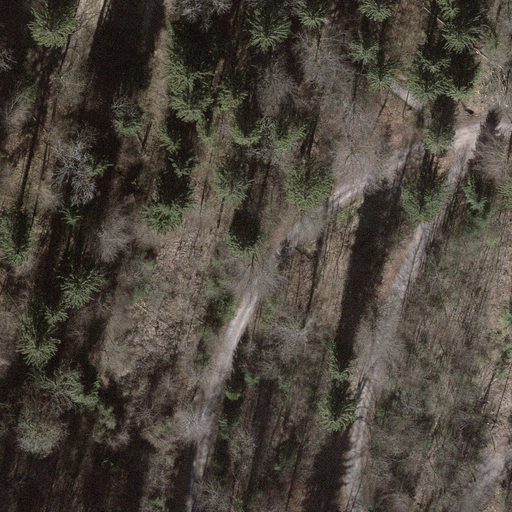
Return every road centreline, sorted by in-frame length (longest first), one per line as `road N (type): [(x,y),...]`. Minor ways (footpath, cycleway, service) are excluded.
road 1 (track): [(193,511),(217,377),(273,257),(365,178),(482,128),(511,125)]
road 2 (track): [(373,511),(361,488),(361,427),(403,283),(469,158),(456,139)]
